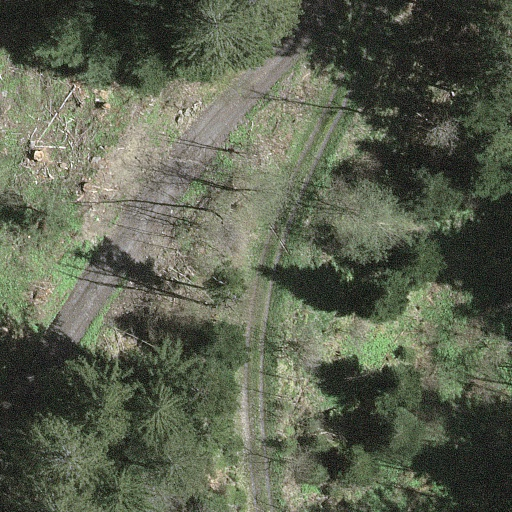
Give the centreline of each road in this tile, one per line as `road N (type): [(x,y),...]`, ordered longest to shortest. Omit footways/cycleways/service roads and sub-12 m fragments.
road 1 (track): [(364,0),(268,241),(256,350),(263,511)]
road 2 (track): [(0,325),(23,285),(98,206),(249,78),(319,0)]
